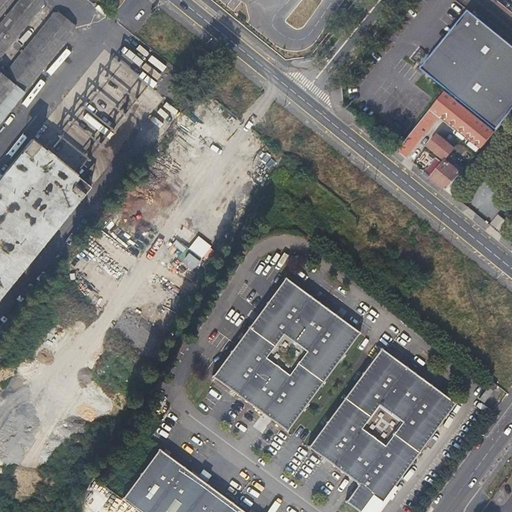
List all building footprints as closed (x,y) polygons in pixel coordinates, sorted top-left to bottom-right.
[(0,118),(73,29),(73,24),(57,12),(53,13),(5,71),(0,67),(0,55),(42,5),(42,0),(41,0),(17,0),(0,21),(0,118)] [(496,129),(511,109),(511,45),(468,10),(420,68),(446,89),(496,129)] [(189,105),(198,93),(191,87),(182,99),(189,105)] [(444,91),(397,151),(405,158),(439,114),(463,134),(457,141),(460,143),(465,136),(481,148),(494,132),(444,91)] [(430,177),(446,190),(453,182),(460,173),(444,160),(453,148),(435,134),(426,146),(443,160),(441,163),(430,177)] [(30,139),(0,176),(0,297),(90,186),(30,139)] [(434,158),(423,172),(430,177),(441,163),(434,158)] [(453,182),(446,190),(452,196),(459,187),(453,182)] [(497,216),(489,225),(503,236),(510,226),(497,216)] [(286,431),(361,332),(284,276),(210,376),(286,431)] [(382,501),(456,402),(380,347),(306,447),(357,482),(344,501),(360,511),(373,495),(382,501)] [(482,402),(496,384),(491,381),(478,399),(482,402)] [(245,511),(158,448),(120,499),(138,511),(245,511)]
